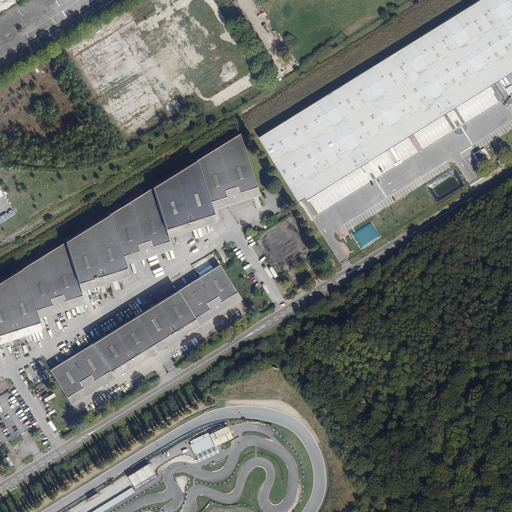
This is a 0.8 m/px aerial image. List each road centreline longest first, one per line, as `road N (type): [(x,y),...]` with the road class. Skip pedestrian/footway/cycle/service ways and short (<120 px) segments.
road 1 (tertiary): [(511,170),(0,490)]
road 2 (track): [(511,441),(404,511)]
